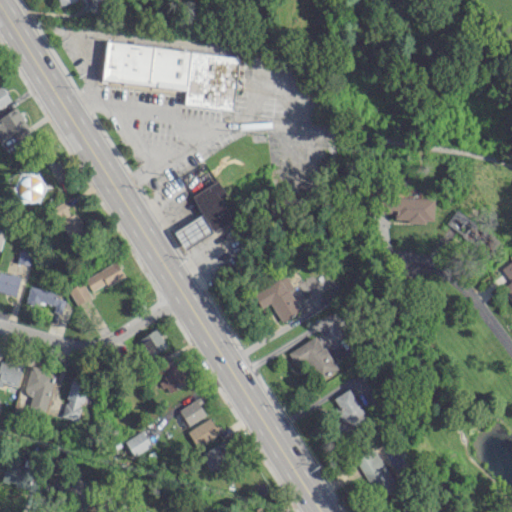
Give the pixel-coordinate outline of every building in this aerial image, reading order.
[(105,40),(239,56),(232,109),(183,103),(185,91),(101,80),(105,40)] [(0,86),(0,106),(10,102),(2,85),(0,86)] [(0,141),(10,135),(14,141),(29,133),(15,108),(0,116),(0,141)] [(434,198),(382,196),(382,211),(394,211),(394,218),(406,219),(405,221),(433,222),(434,198)] [(52,206),(67,239),(85,231),(76,211),(70,214),(64,201),(52,206)] [(444,224),(477,246),(487,232),(453,210),(444,224)] [(174,231),(185,249),(212,231),(201,214),(174,231)] [(511,302),(511,259),(500,267),(509,281),(501,286),(511,302)] [(91,292),(123,275),(116,261),(84,278),(91,292)] [(0,291),(15,295),(20,276),(0,271),(0,291)] [(300,311),(289,288),(291,287),(285,276),(252,292),(260,307),(270,302),(279,321),(300,311)] [(90,297),(82,281),(68,289),(76,304),(90,297)] [(64,299),(55,297),(56,291),(28,286),(25,303),(37,305),(38,301),(54,304),(52,311),(61,313),(64,299)] [(148,357),(166,347),(156,328),(138,337),(148,357)] [(287,352),(297,368),(307,363),(317,380),(336,368),(316,334),(287,352)] [(0,358),(0,382),(16,388),(23,365),(0,358)] [(185,383),(173,359),(154,369),(166,393),(185,383)] [(44,412),(52,381),(49,380),(51,371),(30,365),(23,393),(31,395),(27,408),(44,412)] [(61,416),(76,420),(87,383),(71,378),(61,416)] [(333,397),(339,408),(335,411),(342,421),(335,425),(341,434),(367,418),(348,388),(333,397)] [(187,425),(206,413),(197,397),(178,409),(187,425)] [(186,430),(196,446),(218,433),(209,417),(186,430)] [(150,445),(141,430),(124,440),(133,456),(150,445)] [(199,454),(209,469),(232,454),(222,439),(199,454)] [(396,486),(373,447),(354,459),(378,497),(396,486)] [(40,469),(5,462),(1,483),(37,489),(40,469)] [(57,496),(86,498),(87,480),(58,478),(57,496)]
